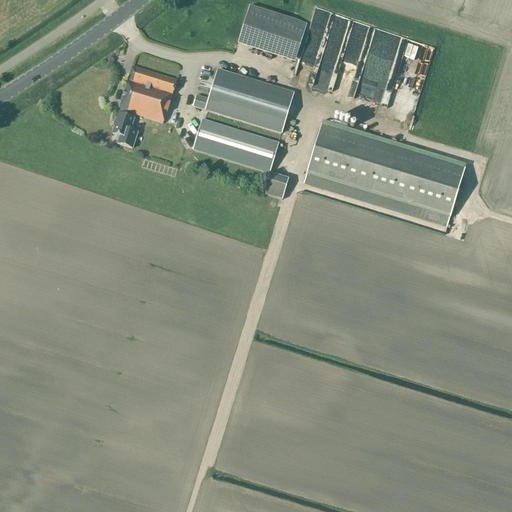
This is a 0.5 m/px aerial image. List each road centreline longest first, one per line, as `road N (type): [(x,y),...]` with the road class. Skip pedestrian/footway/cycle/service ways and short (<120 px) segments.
road 1 (unknown): [(102,0),(145,49),(195,63),(244,63),(284,80)]
road 2 (secondary): [(0,96),(139,0)]
road 3 (unclassified): [(0,69),(102,0)]
